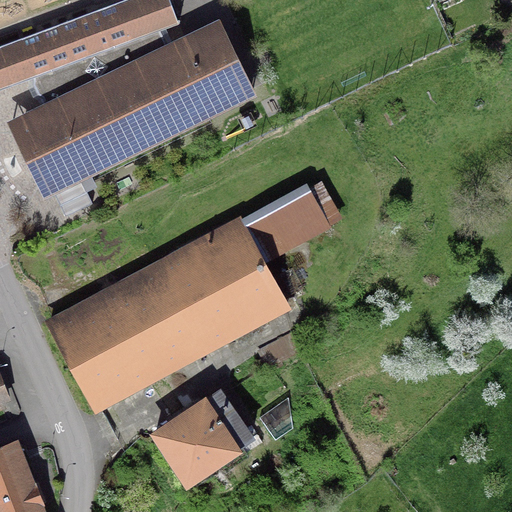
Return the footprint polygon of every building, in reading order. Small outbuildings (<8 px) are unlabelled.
[(177,24),(167,0),(123,0),(0,46),(0,90),(32,78),(32,85),(37,94),(41,98),(47,108),(32,115),(36,122),(22,128),(21,137),(22,146),(25,158),(31,168),(39,176),(48,182),(67,173),(81,166),(85,173),(206,114),(204,112),(249,90),(222,34),(177,56),(173,47),(167,50),(158,31),(177,24)] [(229,318),(238,334),(283,307),(237,223),(177,256),(184,269),(57,338),(87,393),(229,318)] [(296,349),(284,328),(254,344),(266,366),(296,349)] [(202,402),(153,434),(185,482),(234,449),(234,448),(250,438),(218,392),(203,402),(202,402)] [(0,511),(37,511),(35,504),(37,503),(31,487),(29,488),(13,446),(0,451),(0,511)]
